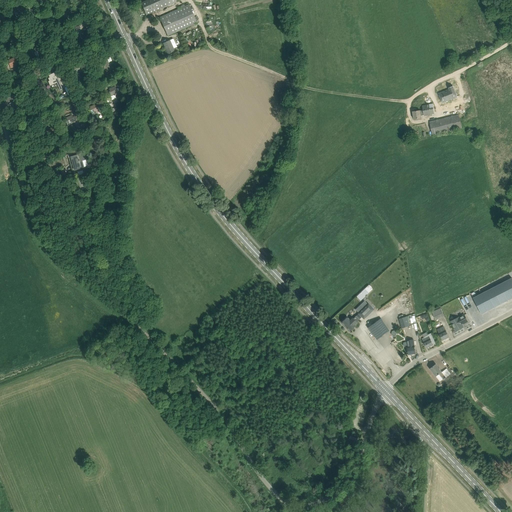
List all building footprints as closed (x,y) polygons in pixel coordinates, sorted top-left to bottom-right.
[(146,15),(169,5),(177,2),(176,0),(147,0),(141,3),(146,15)] [(24,12),(23,10),(26,9),(24,4),(15,7),(16,10),(18,9),(20,13),(19,13),(20,14),(24,12)] [(197,22),(189,4),(160,18),(168,35),(197,22)] [(81,25),(80,26),(82,30),(91,26),(89,21),(87,23),(85,20),(79,23),(81,25)] [(63,35),(57,37),(58,40),(60,40),(62,43),(61,43),(62,44),(68,42),(67,37),(64,38),(63,35)] [(170,40),(163,43),(168,54),(175,51),(170,40)] [(34,52),(36,57),(39,55),(46,53),(44,48),(42,49),(40,46),(34,49),(36,52),(34,52)] [(14,67),(18,65),(20,64),(18,59),(16,60),(15,58),(9,60),(10,63),(12,62),(14,66),(13,66),(14,67)] [(98,63),(100,66),(99,66),(101,70),(103,69),(104,69),(108,68),(107,65),(108,65),(107,62),(106,63),(105,60),(98,63)] [(78,73),(84,70),(82,66),(80,67),(79,64),(73,67),(74,70),(73,70),(75,74),(78,73)] [(65,78),(62,80),(58,71),(49,75),(50,77),(48,78),(49,80),(48,81),(50,85),(57,83),(60,90),(63,89),(62,88),(68,86),(65,78)] [(25,92),(27,91),(29,94),(28,94),(29,95),(35,92),(33,88),(31,89),(30,86),(24,89),(25,92)] [(109,89),(110,92),(109,92),(111,96),(114,95),(114,96),(122,93),(119,87),(116,89),(115,86),(109,89)] [(457,97),(453,86),(449,88),(449,89),(439,93),(442,103),(457,97)] [(10,97),(6,99),(13,116),(18,114),(16,109),(18,108),(15,101),(13,102),(10,97)] [(95,113),(100,111),(98,107),(97,107),(96,104),(90,107),(91,110),(94,109),(95,112),(95,113)] [(414,119),(421,118),(421,115),(424,115),(424,116),(435,114),(433,104),(422,106),(423,110),(420,111),(420,110),(413,112),(414,119)] [(430,122),(433,135),(462,128),(459,114),(430,122)] [(66,118),(68,121),(70,120),(71,123),(71,124),(78,122),(76,117),(73,118),(72,115),(66,118)] [(90,129),(89,129),(86,122),(79,125),(76,127),(79,134),(83,133),(90,129)] [(43,129),(46,137),(55,133),(53,127),(49,129),(49,127),(43,129)] [(23,137),(29,135),(27,130),(25,131),(24,128),(18,131),(19,134),(21,133),(23,136),(22,136),(23,137)] [(71,157),(75,170),(84,167),(82,161),(85,160),(83,153),(71,157)] [(480,313),(511,299),(511,296),(508,288),(511,285),(511,278),(479,292),(478,290),(471,293),(480,313)] [(374,309),(368,304),(358,313),(364,319),(374,309)] [(436,320),(444,316),(441,308),(432,312),(436,320)] [(456,331),(463,327),(462,324),(463,323),(464,324),(468,321),(465,315),(459,318),(458,317),(451,321),(456,331)] [(357,322),(360,319),(356,316),(353,318),(352,317),(350,319),(347,317),(341,322),(350,331),(356,326),(355,325),(357,322)] [(410,325),(407,316),(399,319),(402,328),(410,325)] [(377,339),(386,333),(387,332),(379,320),(368,327),(377,339)] [(443,340),(449,337),(444,326),(437,329),(443,340)] [(436,343),(431,333),(428,335),(424,337),(425,337),(422,339),(426,348),(436,343)] [(414,339),(407,340),(409,355),(416,354),(414,339)] [(436,364),(430,369),(436,376),(439,374),(443,379),(446,377),(436,364)]
